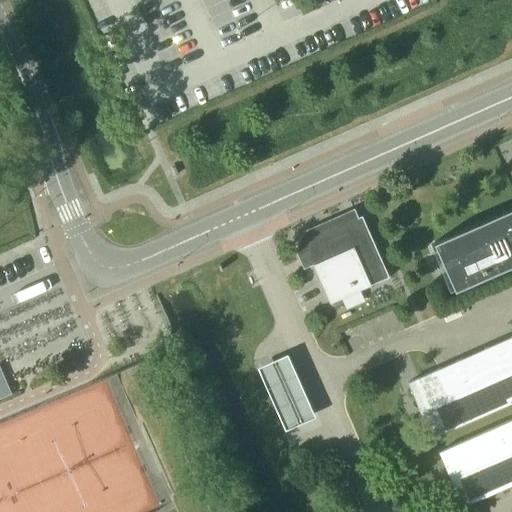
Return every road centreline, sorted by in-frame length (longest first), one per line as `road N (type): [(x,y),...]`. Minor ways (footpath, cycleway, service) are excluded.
road 1 (unclassified): [(379,511),(238,216)]
road 2 (tertiary): [(238,216),(511,96)]
road 3 (tertiary): [(139,260),(106,266),(87,248),(0,29)]
